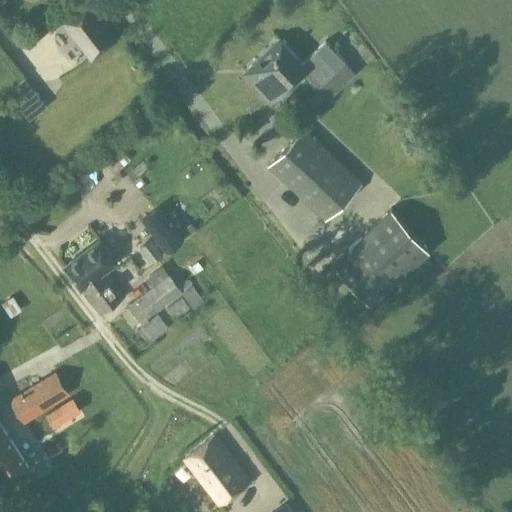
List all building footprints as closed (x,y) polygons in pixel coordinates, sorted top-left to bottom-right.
[(107,24),(80,45),(91,61),(119,39),(107,24)] [(326,41),(303,63),(280,39),(244,73),(272,101),(302,71),(318,88),(345,61),(326,41)] [(13,88),(21,98),(32,89),(24,79),(13,88)] [(326,219),(361,183),(303,128),(268,165),(326,219)] [(102,166),(86,171),(91,185),(106,179),(102,166)] [(159,203),(144,215),(169,249),(184,237),(159,203)] [(391,209),(331,262),(370,305),(430,252),(391,209)] [(150,238),(140,246),(151,261),(161,253),(150,238)] [(120,263),(101,239),(65,266),(71,274),(82,289),(108,272),(120,263)] [(125,295),(108,272),(82,289),(100,313),(125,295)] [(129,307),(122,313),(133,327),(140,321),(155,339),(169,327),(158,313),(149,320),(148,319),(181,293),(194,310),(205,301),(187,279),(179,285),(169,273),(151,286),(128,305),(129,307)] [(14,296),(2,302),(10,317),(21,310),(14,296)] [(182,297),(167,308),(175,319),(190,307),(182,297)] [(29,389),(11,400),(23,421),(53,403),(41,382),(29,389)] [(73,399),(66,403),(74,415),(80,411),(73,399)] [(0,477),(4,484),(29,467),(7,433),(0,422),(0,477)] [(220,503),(249,481),(214,435),(185,458),(220,503)]
